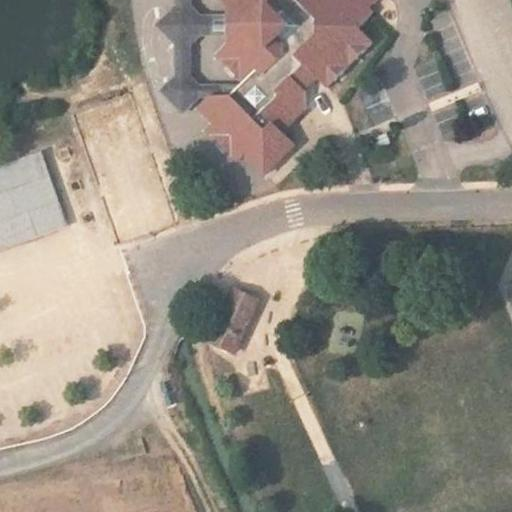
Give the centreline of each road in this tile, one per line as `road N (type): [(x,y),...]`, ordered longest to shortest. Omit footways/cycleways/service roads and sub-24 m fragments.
road 1 (residential): [(0,465),(78,440),(122,410),(143,390),(171,309),(206,252),(265,218),(356,204),(511,204)]
road 2 (track): [(214,511),(143,390)]
